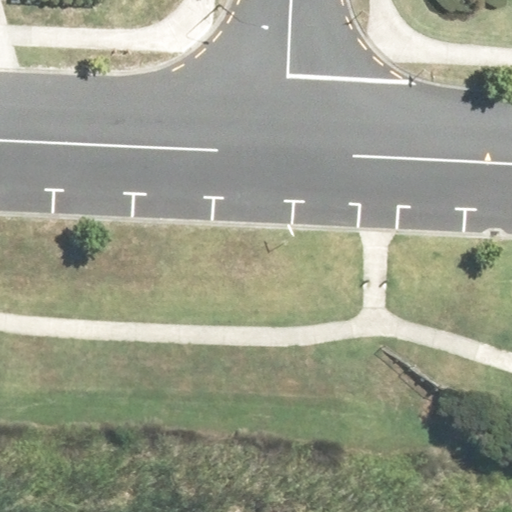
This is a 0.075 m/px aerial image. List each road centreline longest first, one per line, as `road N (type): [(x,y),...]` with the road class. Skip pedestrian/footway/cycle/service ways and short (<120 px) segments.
road 1 (residential): [(285,148),(0,136)]
road 2 (residential): [(511,163),(285,148)]
road 3 (residential): [(285,148),(290,0)]
